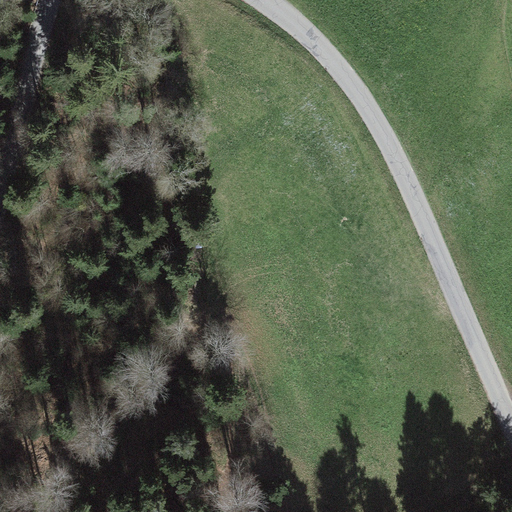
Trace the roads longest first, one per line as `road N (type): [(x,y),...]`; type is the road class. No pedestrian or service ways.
road 1 (unclassified): [(264,0),(332,60),(365,103),(511,431)]
road 2 (unclassified): [(0,192),(49,0)]
